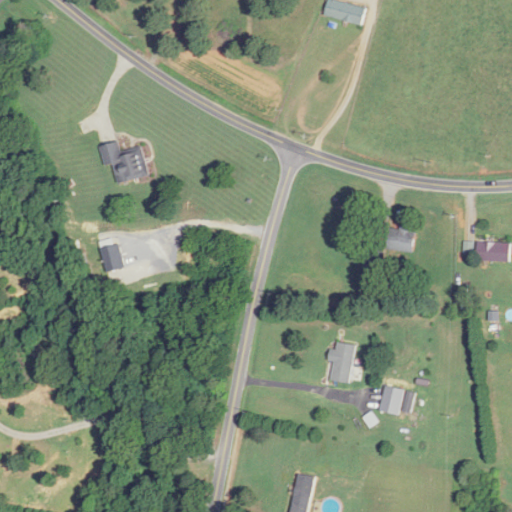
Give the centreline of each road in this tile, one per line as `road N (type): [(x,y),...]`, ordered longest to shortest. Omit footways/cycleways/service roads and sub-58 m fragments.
road 1 (residential): [(511,184),(413,180),(281,140),(163,77),(59,0)]
road 2 (residential): [(214,511),(254,307),(300,147)]
